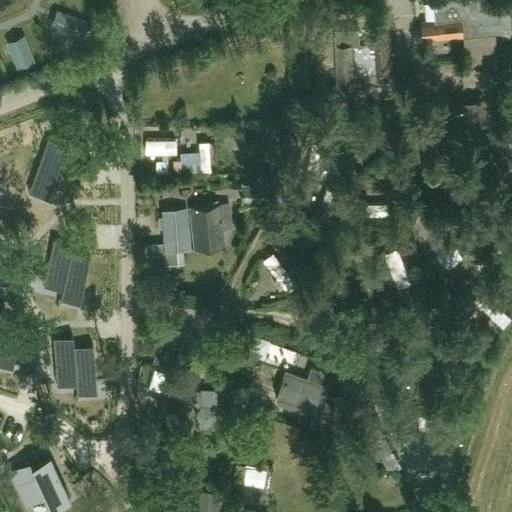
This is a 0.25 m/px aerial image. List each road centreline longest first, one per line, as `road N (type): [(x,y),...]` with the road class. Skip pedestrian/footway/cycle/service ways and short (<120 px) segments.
road 1 (track): [(128,306),(218,313),(313,127),(404,90),(398,0)]
road 2 (unclassified): [(132,511),(118,445),(127,363),(126,142),(107,64)]
road 3 (track): [(218,313),(291,313),(305,325),(357,389),(361,413),(353,435)]
road 4 (unclassified): [(107,64),(280,0)]
road 5 (track): [(363,101),(398,197),(428,233)]
